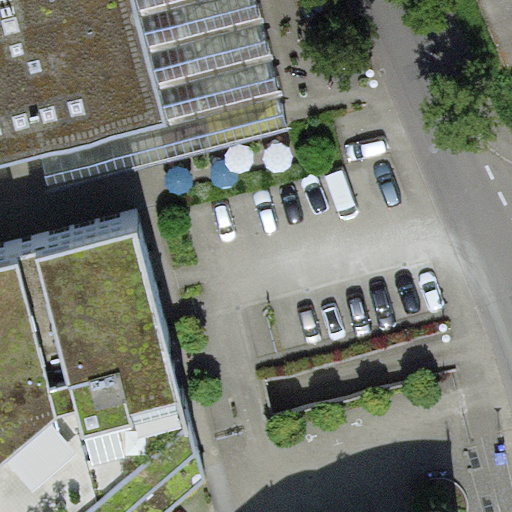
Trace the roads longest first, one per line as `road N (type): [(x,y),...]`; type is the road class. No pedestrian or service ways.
road 1 (unknown): [(365,0),(0,102)]
road 2 (residential): [(388,0),(511,305)]
